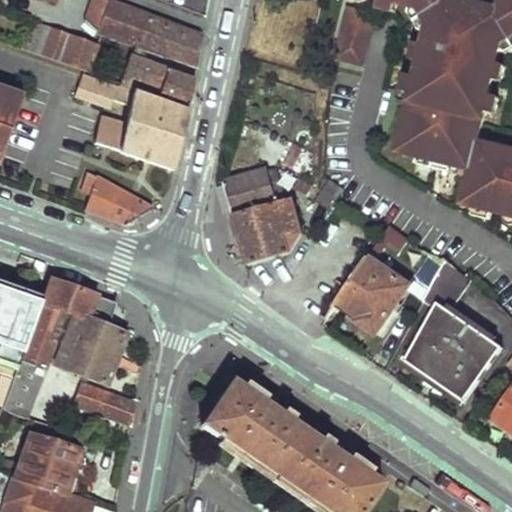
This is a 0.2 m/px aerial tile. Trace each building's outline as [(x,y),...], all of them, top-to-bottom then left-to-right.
[(106,0),(93,0),(85,20),(99,32),(197,69),(200,55),(203,38),(106,0)] [(511,0),(502,0),(500,13),(451,0),(450,0),(369,0),(385,4),(402,8),(407,9),(424,13),(427,19),(424,21),(432,29),(430,40),(427,52),(423,68),(419,84),(415,100),(401,159),(420,163),(428,159),(448,164),(451,171),(472,176),(465,200),(467,205),(483,209),(486,206),(494,208),(511,212),(511,150),(480,143),(486,117),(490,101),(494,85),(498,69),(501,58),(502,55),(511,46),(511,44),(511,0)] [(402,8),(385,4),(382,13),(400,17),(402,8)] [(407,9),(416,26),(424,21),(427,19),(424,13),(407,9)] [(378,19),(352,12),(339,65),(366,72),(378,19)] [(98,45),(31,21),(21,49),(87,73),(96,50),(98,45)] [(432,29),(424,21),(416,26),(423,38),(430,40),(432,29)] [(501,58),(508,58),(511,54),(511,47),(511,46),(502,55),(501,58)] [(423,68),(427,52),(420,51),(416,66),(423,68)] [(121,85),(188,109),(192,90),(194,81),(130,57),(121,85)] [(498,69),(494,85),(503,87),(507,71),(498,69)] [(187,113),(81,75),(74,97),(110,107),(113,99),(130,105),(125,126),(100,117),(95,142),(125,153),(124,155),(173,171),(180,143),(187,113)] [(415,100),(419,84),(410,82),(406,98),(415,100)] [(312,142),(321,92),(270,83),(261,133),(312,142)] [(0,156),(22,97),(0,88),(0,156)] [(490,101),(486,117),(497,119),(501,104),(490,101)] [(307,172),(289,163),(285,172),(299,179),(303,181),(307,172)] [(266,170),(225,180),(230,197),(244,246),(249,265),(292,254),(303,235),(293,198),(282,200),(280,193),(273,195),(266,170)] [(90,198),(87,212),(124,225),(138,217),(152,209),(101,181),(84,174),(78,193),(90,198)] [(299,179),(294,190),(311,198),(316,188),(299,179)] [(331,181),(324,192),(338,199),(344,190),(331,181)] [(324,192),(317,202),(330,211),(338,199),(324,192)] [(343,201),(322,232),(331,239),(343,223),(366,238),(372,237),(379,226),(343,201)] [(483,209),(467,205),(470,215),(491,221),(494,208),(486,206),(483,209)] [(409,238),(390,225),(387,231),(379,241),(398,255),(409,238)] [(316,240),(282,289),(327,321),(340,301),(369,257),(379,241),(387,231),(384,229),(383,229),(376,239),(369,244),(367,242),(357,257),(351,253),(335,276),(321,267),(332,250),(316,240)] [(421,282),(430,288),(442,266),(430,256),(417,274),(421,282)] [(369,257),(340,301),(361,317),(358,321),(378,334),(410,285),(369,257)] [(430,288),(424,300),(441,311),(407,360),(466,401),(503,348),(450,311),(472,280),(446,260),(442,266),(430,288)] [(49,278),(20,363),(45,372),(66,314),(72,316),(108,329),(116,303),(49,278)] [(72,316),(53,369),(64,373),(65,370),(109,387),(128,336),(108,329),(72,316)] [(29,417),(45,372),(20,363),(4,408),(29,417)] [(232,382),(202,427),(325,511),(363,511),(381,485),(232,382)] [(82,385),(75,404),(131,425),(135,404),(82,385)] [(511,395),(494,421),(511,433),(511,395)] [(9,494),(2,511),(90,511),(96,496),(68,486),(82,449),(31,433),(16,476),(14,475),(7,494),(9,494)]
